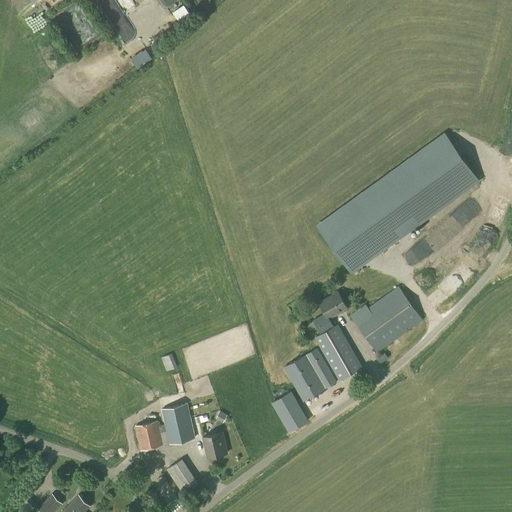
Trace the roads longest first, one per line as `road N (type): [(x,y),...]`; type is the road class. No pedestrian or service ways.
road 1 (unclassified): [(199,511),(255,461),(388,366),(496,262),(511,230)]
road 2 (unclassified): [(149,511),(86,453),(0,427)]
